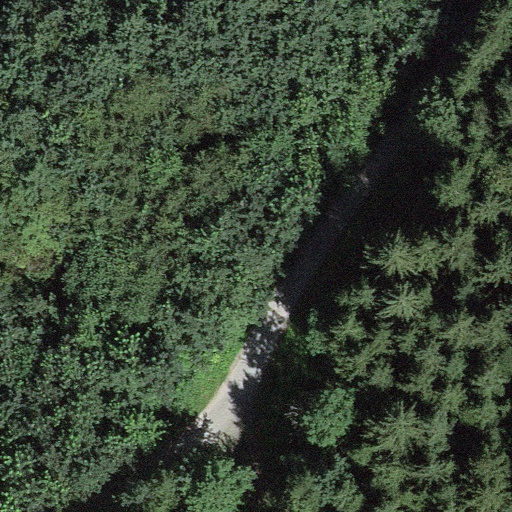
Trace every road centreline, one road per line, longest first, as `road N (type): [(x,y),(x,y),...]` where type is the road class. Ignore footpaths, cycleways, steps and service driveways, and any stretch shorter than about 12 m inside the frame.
road 1 (track): [(491,0),(370,168),(231,402)]
road 2 (track): [(85,511),(186,449),(231,402)]
